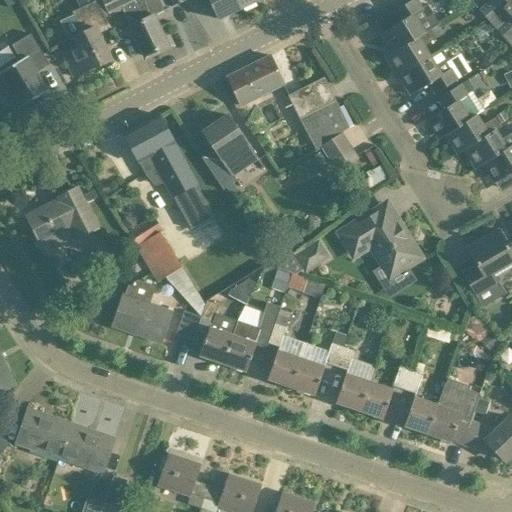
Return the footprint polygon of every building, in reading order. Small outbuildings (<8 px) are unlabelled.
[(75,0),(80,8),(95,1),(94,0),(75,0)] [(102,0),(109,15),(122,9),(130,25),(129,26),(144,56),(157,50),(158,53),(173,45),(168,36),(165,38),(154,15),(165,10),(159,0),(102,0)] [(209,0),(219,19),(242,8),(238,0),(185,0),(185,1),(187,0),(209,0)] [(424,34),(439,25),(440,24),(428,4),(421,8),(416,0),(411,0),(393,11),(400,22),(381,33),(393,52),(424,34)] [(511,0),(491,0),(479,11),(511,46),(511,0)] [(60,43),(76,75),(111,59),(98,33),(110,27),(95,1),(80,8),(71,12),(81,32),(60,43)] [(386,56),(398,75),(442,49),(442,48),(429,56),(423,47),(435,39),(435,38),(444,33),(439,25),(424,34),(393,52),(386,56)] [(39,70),(52,62),(36,36),(13,49),(19,60),(2,70),(22,104),(50,88),(39,70)] [(442,49),(398,75),(410,95),(428,83),(435,93),(458,79),(446,61),(448,59),(442,49)] [(241,105),(284,84),(270,55),(227,77),(241,105)] [(324,77),(288,95),(299,119),(318,109),(332,137),(341,132),(349,127),(324,77)] [(484,110),(472,91),(474,90),(467,79),(437,97),(444,108),(426,120),(438,140),(445,135),(469,120),(476,115),(484,110)] [(503,111),(495,116),(501,124),(508,120),(503,111)] [(190,228),(213,216),(174,144),(175,143),(159,115),(124,134),(139,162),(144,172),(156,165),(190,228)] [(238,178),(235,174),(258,159),(228,115),(203,132),(215,149),(204,157),(224,187),(238,178)] [(469,120),(445,135),(457,154),(464,150),(495,131),(500,127),(495,119),(483,127),(476,115),(469,120)] [(506,149),(511,144),(511,131),(500,139),(495,131),(464,150),(476,168),(482,164),(506,149)] [(320,145),(337,172),(358,158),(341,132),(332,137),(320,145)] [(511,144),(506,149),(482,164),(494,183),(511,171),(511,144)] [(370,147),(363,151),(372,166),(379,162),(370,147)] [(232,182),(225,187),(231,197),(239,192),(232,182)] [(46,254),(78,237),(99,226),(78,187),(58,197),(59,201),(45,208),(44,206),(39,209),(38,207),(30,211),(31,213),(26,215),(46,254)] [(98,196),(94,189),(84,194),(88,202),(98,196)] [(371,245),(390,277),(421,257),(401,226),(398,228),(383,205),(339,233),(354,256),(371,245)] [(136,247),(160,231),(163,230),(154,216),(127,234),(136,247)] [(270,231),(286,253),(288,251),(300,243),(303,241),(287,219),(270,231)] [(477,264),(463,272),(482,307),(504,294),(498,283),(492,272),(511,260),(511,251),(498,230),(467,248),(477,264)] [(294,255),(304,271),(306,273),(330,258),(319,240),(304,249),(294,255)] [(291,274),(277,269),(271,288),(284,293),(286,286),(291,274)] [(286,286),(303,292),(307,279),(291,274),(286,286)] [(233,289),(248,297),(256,282),(249,278),(233,289)] [(162,342),(168,324),(173,311),(150,302),(156,286),(138,280),(129,284),(125,294),(123,294),(112,326),(114,326),(114,325),(130,331),(131,330),(137,332),(137,334),(162,342)] [(297,293),(290,288),(285,295),(291,300),(297,293)] [(200,319),(210,322),(199,355),(222,363),(237,320),(215,313),(218,304),(206,300),(200,316),(199,319),(200,319)] [(237,320),(222,363),(246,371),(255,343),(267,347),(268,342),(280,309),(280,307),(267,302),(258,328),(237,320)] [(291,313),(280,309),(268,342),(280,346),(283,336),(291,313)] [(200,319),(199,319),(200,316),(185,311),(176,334),(191,339),(193,338),(194,335),(200,319)] [(329,351),(326,361),(338,365),(343,347),(347,335),(336,331),(329,351)] [(499,341),(489,331),(480,340),(489,350),(499,341)] [(460,335),(451,333),(449,339),(458,342),(460,335)] [(338,365),(347,368),(336,402),(359,410),(369,381),(375,366),(351,358),(354,351),(343,347),(338,365)] [(277,350),(267,379),(291,387),(301,358),(277,350)] [(301,358),(291,387),(314,395),(324,366),(301,358)] [(0,390),(13,385),(2,361),(0,362),(0,360),(0,390)] [(405,389),(411,370),(400,367),(394,386),(405,389)] [(405,389),(416,393),(422,374),(411,370),(405,389)] [(392,389),(369,381),(359,410),(382,418),(392,389)] [(437,404),(427,433),(451,442),(451,439),(463,444),(471,422),(470,422),(474,411),(477,398),(479,393),(445,382),(437,404)] [(404,425),(427,433),(437,404),(414,396),(404,425)] [(485,415),(490,402),(477,398),(474,411),(485,415)] [(60,458),(70,425),(53,419),(53,420),(46,417),(47,415),(27,409),(16,443),(60,458)] [(495,431),(471,422),(463,444),(492,454),(496,450),(505,460),(511,453),(511,417),(511,416),(495,431)] [(70,425),(60,458),(103,472),(114,438),(95,432),(94,434),(87,431),(88,431),(70,425)] [(0,454),(9,444),(0,435),(0,454)] [(204,499),(209,486),(195,482),(201,464),(168,453),(157,485),(189,496),(190,494),(204,499)] [(235,511),(250,511),(261,485),(228,473),(222,491),(209,486),(204,499),(218,503),(217,505),(235,511)] [(113,481),(99,476),(91,500),(105,505),(113,481)] [(152,507),(156,493),(144,490),(144,489),(139,503),(152,507)] [(311,511),(315,503),(282,492),(275,511),(311,511)]
